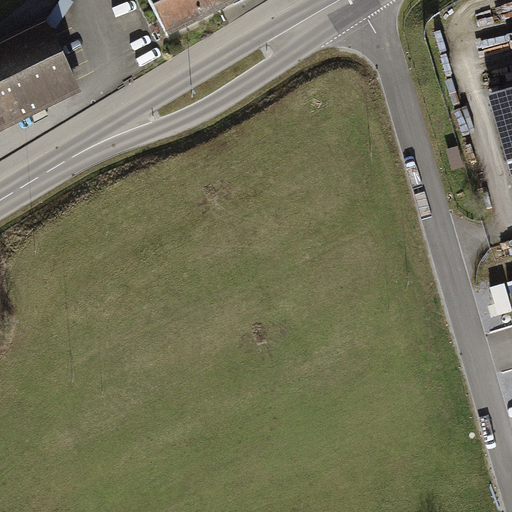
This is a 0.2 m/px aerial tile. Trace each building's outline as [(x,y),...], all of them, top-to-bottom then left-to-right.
[(149,0),(168,36),(237,0),(149,0)] [(0,50),(0,62),(49,38),(44,29),(0,50)] [(49,38),(0,62),(0,118),(71,82),(49,38)] [(71,82),(0,118),(0,130),(76,92),(71,82)] [(511,309),(505,286),(492,289),(499,315),(511,311),(511,309)]
